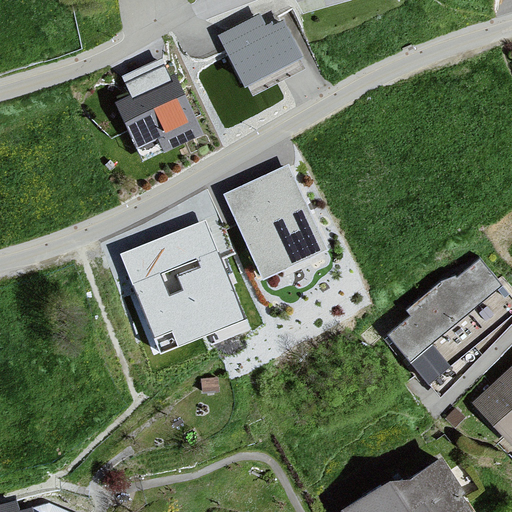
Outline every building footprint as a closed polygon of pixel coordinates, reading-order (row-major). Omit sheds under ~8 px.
[(262,14),(218,36),(243,87),(303,57),(285,20),(269,28),(262,14)] [(117,102),(143,160),(203,134),(178,76),(117,102)] [(291,164),(223,194),(262,280),(330,250),(291,164)] [(205,220),(120,254),(160,353),(245,319),(205,220)] [(389,334),(429,384),(511,316),(511,294),(483,258),(458,279),(453,273),(406,311),(411,316),(389,334)] [(511,368),(469,406),(511,451),(511,368)] [(386,480),(340,508),(342,511),(470,511),(436,464),(410,482),(386,480)]
